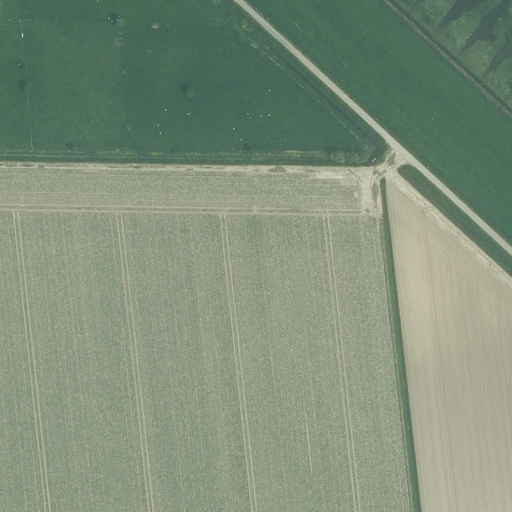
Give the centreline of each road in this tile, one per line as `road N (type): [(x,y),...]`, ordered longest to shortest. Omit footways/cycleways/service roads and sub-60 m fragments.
road 1 (unclassified): [(511,257),(234,0)]
road 2 (track): [(287,0),(511,206)]
